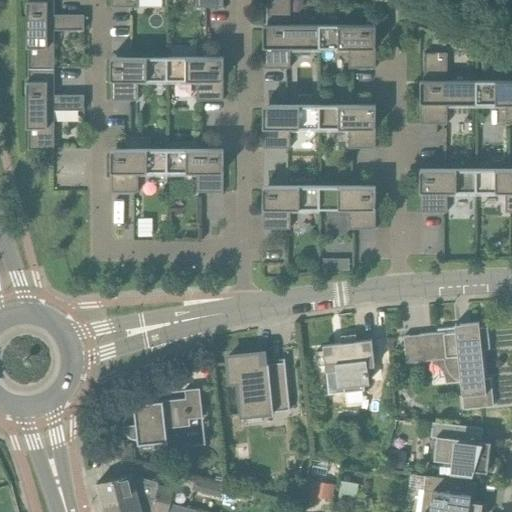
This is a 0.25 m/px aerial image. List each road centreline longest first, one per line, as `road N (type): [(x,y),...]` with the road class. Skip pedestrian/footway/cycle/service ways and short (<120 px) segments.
road 1 (residential): [(249,252),(101,251),(97,0)]
road 2 (residential): [(249,252),(248,0)]
road 3 (residential): [(404,288),(402,58)]
road 4 (residential): [(72,348),(250,309)]
road 5 (residential): [(404,288),(250,309)]
